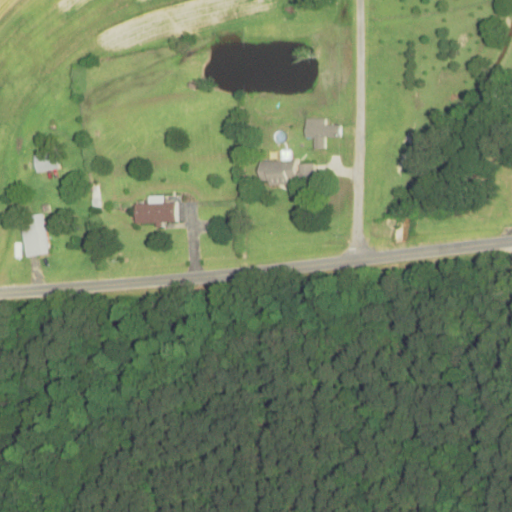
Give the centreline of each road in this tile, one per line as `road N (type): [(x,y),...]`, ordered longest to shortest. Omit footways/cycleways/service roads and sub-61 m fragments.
road 1 (residential): [(0,292),(511,242)]
road 2 (residential): [(356,260),(356,0)]
